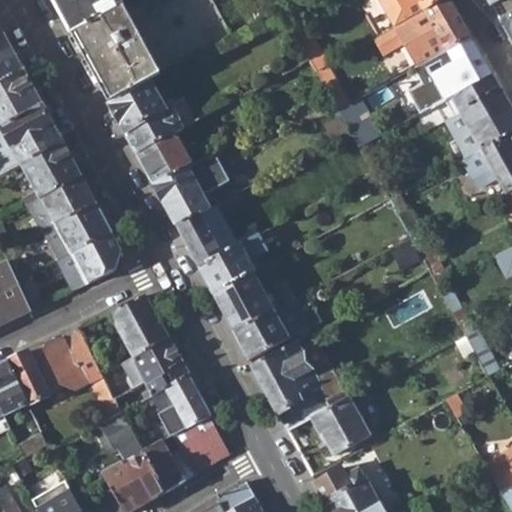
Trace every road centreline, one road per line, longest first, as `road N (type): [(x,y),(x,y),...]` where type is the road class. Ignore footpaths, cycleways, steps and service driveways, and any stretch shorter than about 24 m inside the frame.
road 1 (residential): [(19,0),(161,261)]
road 2 (residential): [(161,261),(268,458)]
road 3 (residential): [(161,261),(0,340)]
